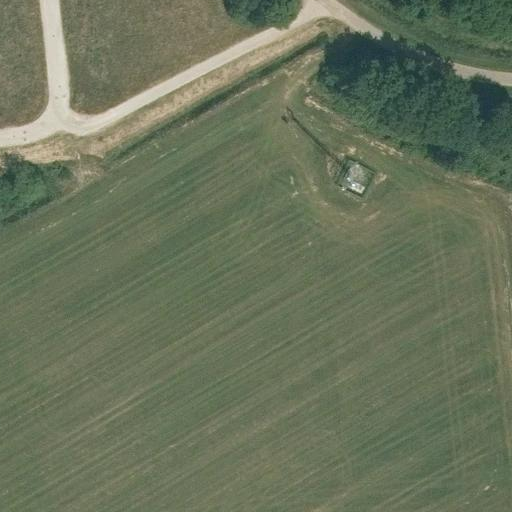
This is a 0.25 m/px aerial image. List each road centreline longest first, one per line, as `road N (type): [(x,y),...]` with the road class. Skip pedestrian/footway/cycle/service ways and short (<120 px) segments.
road 1 (unclassified): [(325,2),(83,129),(58,119)]
road 2 (unclassified): [(325,2),(380,39),(445,67),(511,80)]
